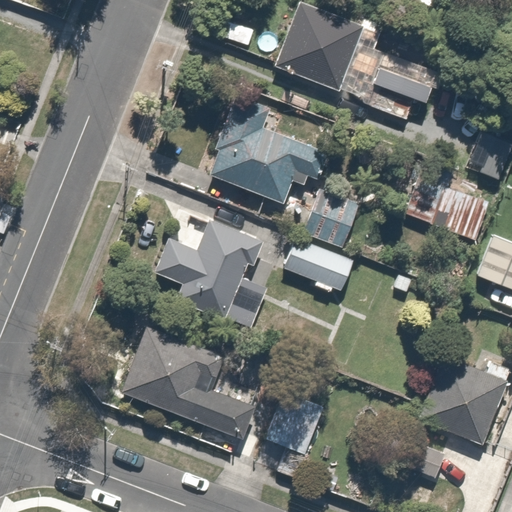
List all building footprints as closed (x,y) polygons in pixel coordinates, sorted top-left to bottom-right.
[(360,22),(302,0),(292,0),(264,70),(330,96),(360,22)] [(401,44),(369,29),(350,69),(382,84),(401,44)] [(413,98),(371,82),(364,101),(406,116),(413,98)] [(265,128),(222,110),(190,185),(263,216),(265,211),(276,216),(287,191),(299,197),(315,159),(261,137),(265,128)] [(459,250),(474,213),(432,196),(417,232),(459,250)] [(350,219),(308,204),(297,236),(339,251),(350,219)] [(511,211),(502,239),(511,243),(511,211)] [(187,251),(164,242),(150,281),(172,289),(166,305),(218,323),(222,312),(246,320),(258,287),(254,285),(265,256),(247,250),(249,244),(196,226),(187,251)] [(511,255),(477,244),(464,286),(511,300),(511,255)] [(343,270),(282,248),(270,281),(331,303),(343,270)] [(218,362),(141,334),(114,409),(224,449),(239,409),(206,397),(218,362)] [(469,462),(503,377),(447,355),(413,440),(469,462)] [(312,419),(276,400),(251,446),(288,465),(312,419)]
